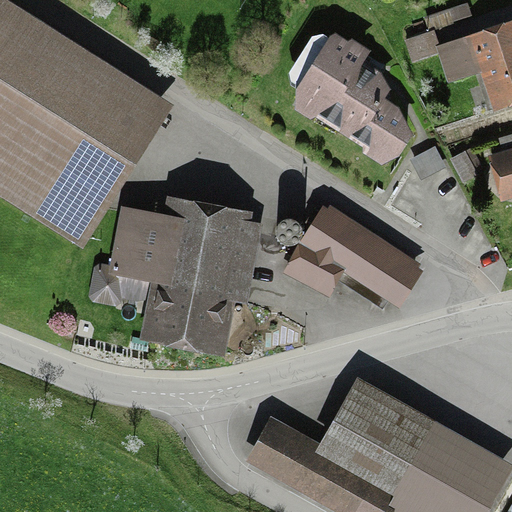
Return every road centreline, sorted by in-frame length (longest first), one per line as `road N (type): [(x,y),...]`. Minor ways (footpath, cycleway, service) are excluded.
road 1 (residential): [(38,0),(455,262),(496,318)]
road 2 (unclassified): [(196,396),(496,318)]
road 3 (unclassified): [(0,351),(119,390),(196,396)]
road 4 (residential): [(196,396),(216,457),(298,511)]
